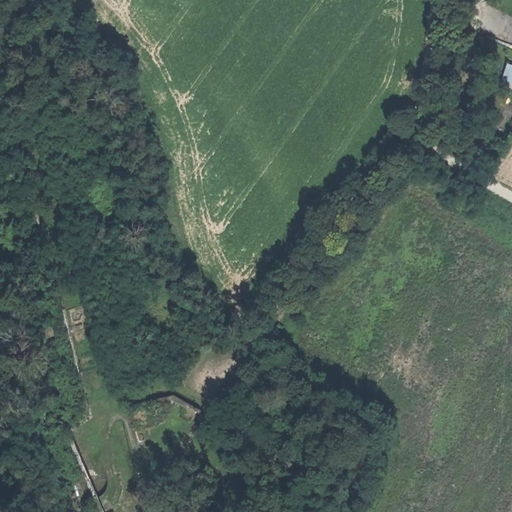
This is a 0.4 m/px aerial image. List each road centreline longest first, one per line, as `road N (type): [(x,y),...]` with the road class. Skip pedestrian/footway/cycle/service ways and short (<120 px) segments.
road 1 (track): [(419,135),(224,384),(182,450),(148,461),(124,422),(111,417),(104,434),(114,485),(104,503)]
road 2 (track): [(440,0),(419,135),(511,197)]
